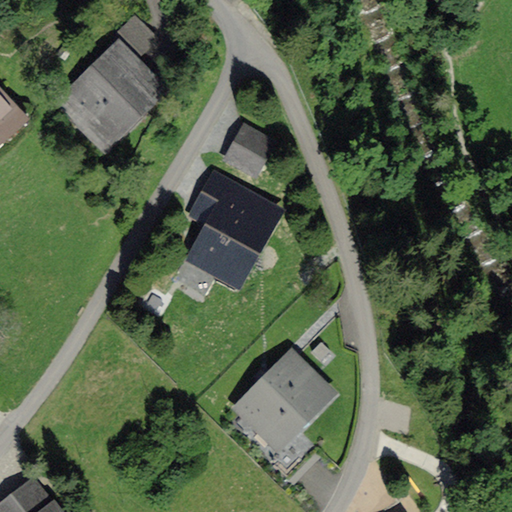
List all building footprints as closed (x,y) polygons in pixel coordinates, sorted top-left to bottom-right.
[(105,141),(155,93),(116,53),(67,102),(105,141)] [(0,132),(14,120),(0,105),(0,132)] [(271,145),(244,130),(228,158),(254,173),(271,145)] [(210,225),(192,259),(233,282),(274,209),(216,176),(205,195),(213,199),(201,219),(210,225)] [(62,280),(30,237),(0,259),(0,308),(9,320),(62,280)] [(244,409),(278,442),(325,395),(291,361),(244,409)] [(159,409),(101,468),(140,506),(198,448),(159,409)] [(55,511),(33,484),(10,502),(18,511),(55,511)]
